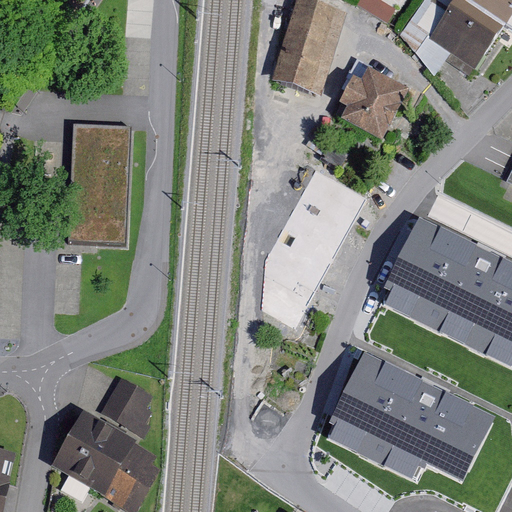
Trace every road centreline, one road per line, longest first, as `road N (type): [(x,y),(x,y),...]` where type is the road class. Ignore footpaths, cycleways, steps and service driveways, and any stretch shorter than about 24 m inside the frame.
road 1 (residential): [(348,511),(286,465),(383,244),(458,148),(511,95)]
road 2 (residential): [(167,0),(154,311),(42,372)]
road 3 (residential): [(42,372),(50,418),(35,511)]
